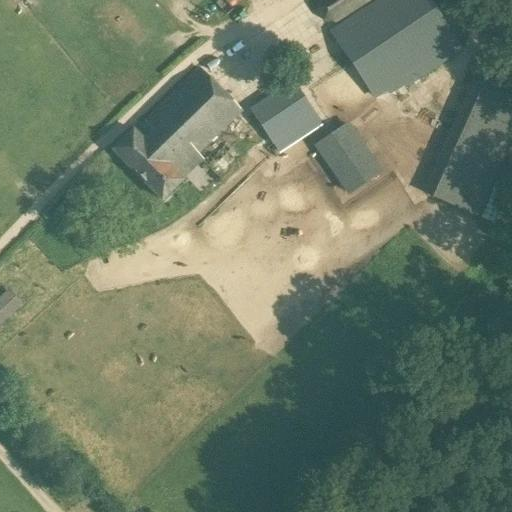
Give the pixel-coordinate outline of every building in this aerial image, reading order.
[(336,24),(371,0),(317,0),(315,9),(323,21),(324,21),(325,22),(332,22),(336,24)] [(371,95),(454,41),(427,0),(377,0),(329,31),(371,95)] [(186,177),(180,171),(243,112),(200,67),(134,129),(133,128),(112,147),(162,199),(186,177)] [(495,166),(495,114),(507,118),(511,104),(511,86),(481,76),(438,191),(480,206),(495,166)] [(279,154),(322,125),(294,84),(252,111),(279,154)] [(350,187),(384,163),(350,114),(316,138),(350,187)]
